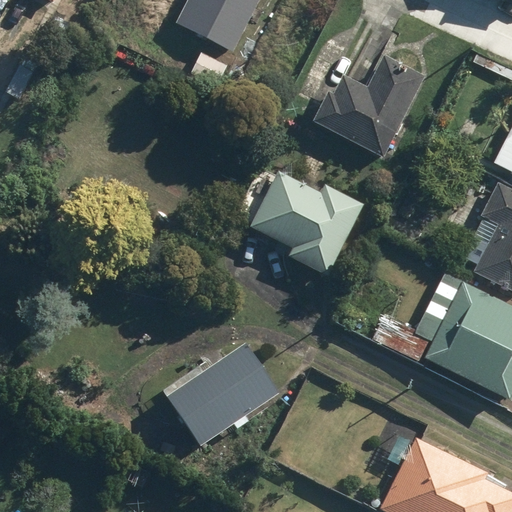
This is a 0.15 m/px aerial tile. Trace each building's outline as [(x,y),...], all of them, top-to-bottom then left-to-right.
[(235,58),(262,0),(192,0),(178,30),(235,58)] [(511,0),(462,0),(485,12),(492,0),(503,0),(511,4),(511,0)] [(229,67),(200,50),(187,73),(216,90),(229,67)] [(424,80),(380,59),(366,89),(339,77),(315,130),(386,163),(424,80)] [(364,205),(319,184),(328,165),(273,139),(264,158),(236,216),(253,224),(249,232),(292,253),(289,258),(330,277),(364,205)] [(246,178),(225,168),(215,189),(236,199),(246,178)] [(511,191),(496,183),(476,223),(484,227),(466,261),(478,267),(475,274),(511,293),(511,191)] [(511,309),(463,286),(465,281),(446,272),(416,334),(381,317),(370,339),(418,363),(427,343),(433,346),(425,362),(511,404),(511,309)] [(253,422),(249,416),(278,394),(244,345),(165,401),(200,450),(233,426),(238,433),(253,422)] [(511,511),(511,494),(417,441),(379,508),(387,511),(511,511)]
